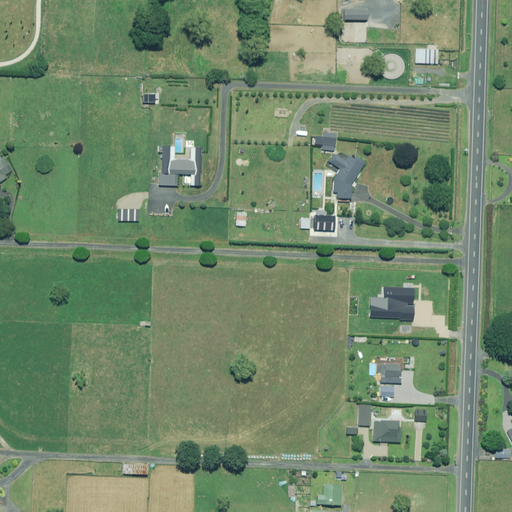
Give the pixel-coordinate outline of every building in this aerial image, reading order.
[(367,20),(368,10),(345,9),(345,20),(367,20)] [(439,50),(416,49),(416,63),(439,64),(439,50)] [(390,54),(389,54),(387,55),(385,57),(383,58),(382,60),(381,62),(380,64),(380,67),(380,69),(381,71),(382,73),(383,75),(384,77),(386,78),(388,79),(391,80),(393,80),(395,80),(397,80),(399,79),(401,77),(403,76),(404,74),(406,72),(406,70),(406,67),(406,65),(406,63),(405,61),(404,59),(402,57),(400,56),(398,55),(396,54),(394,54),(391,54),(390,54)] [(148,103),(156,103),(156,99),(159,99),(159,94),(148,94),(148,103)] [(337,138),(324,137),(324,145),(336,146),(337,138)] [(202,186),(202,147),(192,147),(191,160),(175,160),(175,146),(159,146),(159,155),(163,155),(163,159),(162,173),(160,173),(160,185),(178,186),(178,174),(184,174),(184,185),(202,186)] [(346,160),(335,153),(330,162),(341,168),(334,180),(333,203),(351,204),(352,186),(366,162),(357,157),(355,160),(348,156),(346,160)] [(13,171),(1,154),(0,154),(0,186),(2,185),(0,183),(8,178),(6,175),(13,171)] [(402,364),(377,364),(377,372),(382,372),(382,383),(402,383),(402,371),(402,364)] [(395,387),(382,386),(381,396),(395,397),(395,387)] [(372,405),(354,405),(353,425),(371,426),(372,405)] [(429,407),(416,406),(416,421),(428,421),(429,407)] [(402,432),(402,422),(375,421),(374,441),(401,442),(402,432)] [(511,450),(497,449),(497,458),(511,458),(511,450)] [(342,485),(325,485),(324,495),(318,495),(318,505),(342,505),(342,485)]
